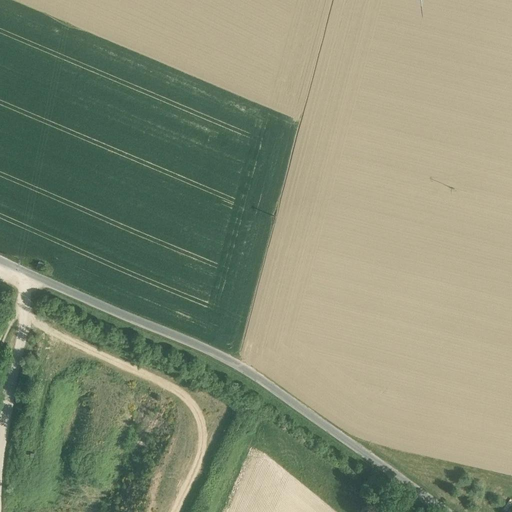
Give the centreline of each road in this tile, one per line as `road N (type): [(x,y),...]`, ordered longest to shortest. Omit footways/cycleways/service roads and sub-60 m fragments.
road 1 (residential): [(0,257),(231,357),(449,511)]
road 2 (track): [(29,270),(0,444)]
